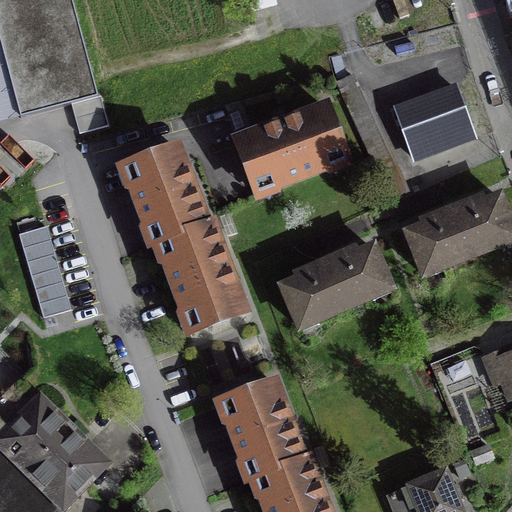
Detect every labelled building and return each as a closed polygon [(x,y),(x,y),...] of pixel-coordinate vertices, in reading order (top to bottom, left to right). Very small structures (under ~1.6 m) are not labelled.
[(0,0),(0,42),(20,118),(72,104),(80,134),(109,127),(73,0),(0,0)] [(357,91),(341,98),(372,169),(388,162),(357,91)] [(403,162),(467,141),(450,91),(386,113),(403,162)] [(348,171),(325,108),(231,142),(254,205),(348,171)] [(150,252),(207,230),(176,150),(115,173),(146,253),(150,252)] [(511,244),(511,230),(499,197),(401,236),(419,282),(511,244)] [(40,218),(14,225),(43,322),(69,315),(40,218)] [(207,230),(150,252),(185,341),(246,318),(212,228),(207,230)] [(389,295),(369,251),(277,290),(296,335),(389,295)] [(511,402),(511,355),(511,356),(508,350),(473,364),(484,392),(492,389),(499,407),(511,402)] [(0,511),(68,511),(63,506),(105,463),(19,379),(0,398),(0,511)] [(246,487),(305,464),(274,384),(212,407),(243,488),(246,487)] [(305,464),(246,487),(256,511),(328,511),(309,463),(305,464)] [(454,511),(439,475),(400,491),(401,494),(376,504),(379,511),(454,511)]
